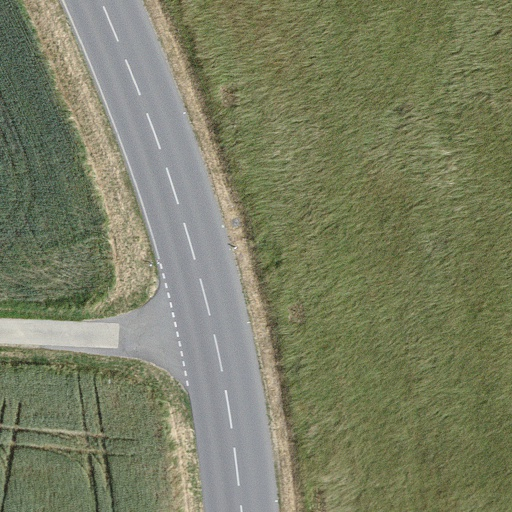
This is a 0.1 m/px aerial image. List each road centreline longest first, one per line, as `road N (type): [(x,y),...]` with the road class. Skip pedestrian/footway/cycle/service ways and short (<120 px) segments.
road 1 (secondary): [(102,0),(155,113),(225,344),(245,511)]
road 2 (track): [(0,332),(225,344)]
